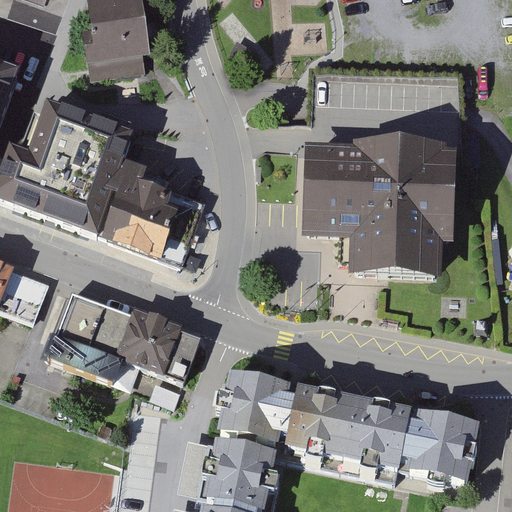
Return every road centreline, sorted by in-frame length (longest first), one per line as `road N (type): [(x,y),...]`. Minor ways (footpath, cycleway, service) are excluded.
road 1 (residential): [(231,330),(217,307),(235,189),(181,0)]
road 2 (secondary): [(497,382),(387,369),(231,330)]
road 3 (secondary): [(231,330),(0,241)]
road 4 (unclassified): [(497,382),(486,511)]
